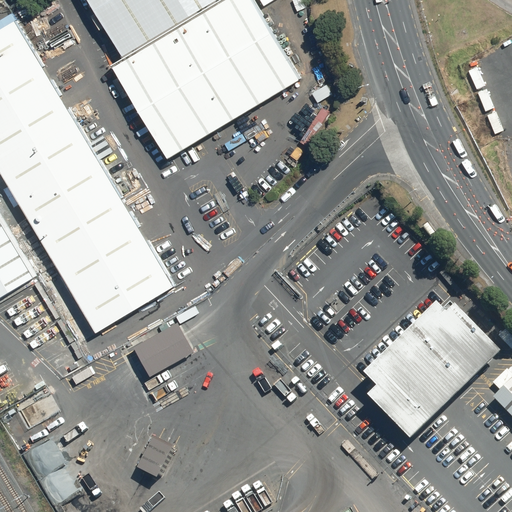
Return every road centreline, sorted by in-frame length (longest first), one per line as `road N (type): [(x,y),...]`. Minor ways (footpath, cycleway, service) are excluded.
road 1 (unknown): [(101,393),(94,411),(98,453),(126,494),(157,493),(232,446),(253,411),(222,308),(137,364)]
road 2 (unknown): [(204,257),(90,329),(0,183)]
road 3 (primary): [(381,0),(432,145),(511,270)]
road 4 (unknown): [(256,232),(223,180),(284,143),(303,117),(310,74),(292,24)]
road 5 (unknown): [(38,0),(63,21),(156,177)]
